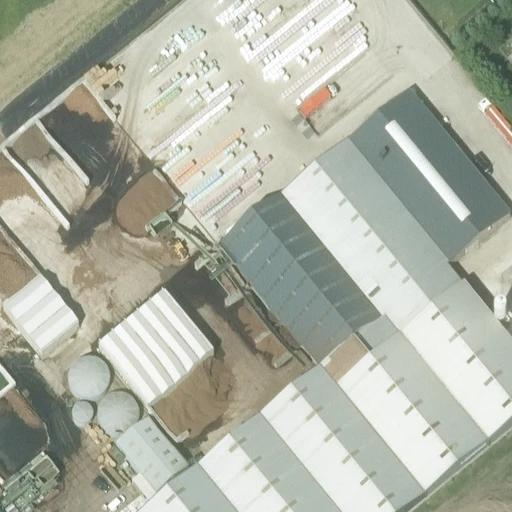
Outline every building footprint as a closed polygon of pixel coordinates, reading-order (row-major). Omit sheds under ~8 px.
[(346,147),(448,271),(494,233),(510,221),(408,97),(393,109),(346,147)] [(457,130),(449,138),(471,160),(478,153),(457,130)] [(393,511),(511,413),(511,360),(346,147),(211,251),(311,371),(136,511),(393,511)] [(218,238),(227,230),(166,167),(157,176),(218,238)] [(3,316),(45,360),(83,324),(40,280),(3,316)] [(150,424),(117,452),(157,501),(190,474),(150,424)]
